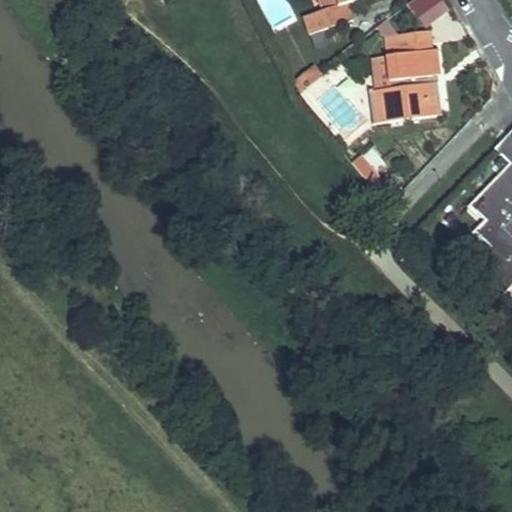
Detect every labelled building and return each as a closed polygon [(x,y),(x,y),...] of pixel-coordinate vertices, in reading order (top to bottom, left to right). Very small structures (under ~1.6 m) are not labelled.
[(336,0),(339,7),(325,11),(304,18),(309,37),(353,22),(347,4),(361,0),(336,0)] [(322,0),(325,11),(339,7),(336,0),(322,0)] [(424,30),(449,11),(440,0),(413,0),(406,6),(424,30)] [(426,86),(425,78),(433,78),(438,77),(436,52),(430,53),(428,33),(397,37),(400,57),(387,59),(390,84),(398,83),(398,89),(390,90),(375,92),(378,125),(438,118),(435,85),(433,86),(426,86)] [(390,84),(387,59),(386,59),(372,60),(371,60),(375,92),(390,90),(398,89),(398,83),(390,84)] [(295,91),(319,73),(315,67),(292,84),(295,91)] [(299,94),(323,77),(319,73),(295,91),(299,94)] [(511,132),(495,151),(509,165),(470,206),(485,223),(475,232),(490,248),(473,265),(504,296),(511,287),(511,132)]
